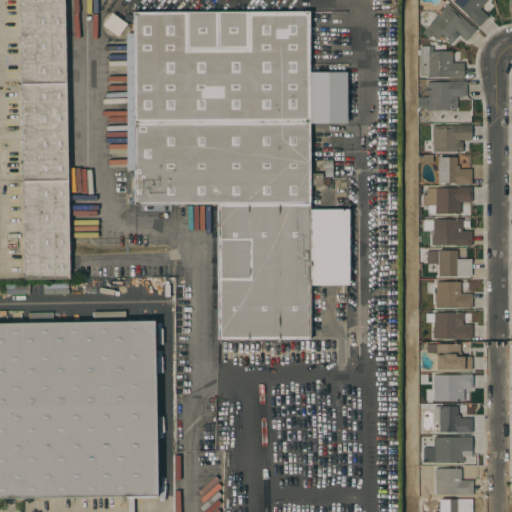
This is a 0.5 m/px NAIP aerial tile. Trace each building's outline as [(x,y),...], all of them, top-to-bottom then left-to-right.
[(19,0),(64,0),(69,278),(24,279),(19,0)] [(450,0),(486,0),(479,9),(487,16),(478,26),(450,0)] [(430,23),(429,22),(447,2),(475,29),(465,40),(459,34),(451,43),(441,34),(435,40),(433,38),(430,40),(422,32),(430,23)] [(124,30),(123,32),(121,33),(119,34),(117,35),(115,36),(113,36),(111,35),(109,35),(107,34),(106,32),(104,31),(103,29),(102,27),(102,25),(102,23),(102,21),(103,19),(104,17),(105,15),(107,14),(109,13),(111,12),(113,11),(115,11),(117,12),(119,12),(121,13),(123,15),(124,16),(125,18),(126,20),(126,22),(126,24),(126,26),(125,28),(124,30)] [(308,11),(308,71),(346,71),(346,123),(309,123),(309,209),(348,208),(348,284),(309,285),(309,339),(218,339),(217,204),(133,204),(133,170),(126,170),(125,32),(133,32),(132,12),(308,11)] [(419,55),(417,55),(417,50),(419,50),(419,45),(433,45),(433,50),(452,50),(452,62),(464,62),(464,77),(448,77),(428,77),(428,75),(419,75),(419,55)] [(450,82),(450,81),(466,81),(466,96),(457,96),(457,108),(449,108),(449,112),(429,111),(429,107),(419,107),(420,97),(428,97),(428,92),(426,92),(426,81),(450,82)] [(471,124),(471,139),(457,140),(457,141),(462,141),(462,151),(433,152),(433,151),(428,151),(427,140),(433,140),(433,136),(432,136),(432,125),(471,124)] [(432,154),(432,162),(417,162),(417,154),(432,154)] [(437,157),(457,157),(457,165),(459,165),(459,168),(471,168),(471,183),(437,183),(437,157)] [(457,188),(457,187),(471,187),(471,201),(459,201),(459,203),(460,203),(459,214),(428,213),(428,205),(422,205),(422,194),(419,194),(419,187),(457,188)] [(456,220),(456,218),(463,218),(462,231),(472,231),(471,246),(455,246),(455,245),(432,244),(432,235),(429,235),(429,229),(427,229),(427,219),(456,220)] [(438,263),(426,264),(426,250),(457,250),(457,259),(471,259),(471,276),(438,276),(438,263)] [(460,281),(460,293),(471,293),(472,308),(456,308),(456,307),(435,307),(435,301),(429,301),(429,282),(460,281)] [(424,312),(456,313),(456,311),(463,312),(463,324),(472,324),(471,339),(432,338),(433,332),(434,332),(434,322),(424,322),(424,312)] [(0,322),(153,320),(156,495),(0,497),(0,322)] [(435,369),(435,352),(426,352),(426,343),(460,343),(460,356),(471,356),(471,369),(435,369)] [(433,390),(434,390),(434,385),(432,385),(432,375),(472,374),(472,388),(462,388),(462,399),(433,400),(433,390)] [(433,403),(433,405),(457,406),(457,414),(460,414),(459,417),(472,417),(472,432),(456,432),(438,431),(438,421),(433,421),(433,408),(419,408),(419,403),(433,403)] [(433,447),(433,436),(462,436),(471,436),(471,456),(463,456),(463,462),(435,462),(435,463),(422,463),(422,447),(433,447)] [(461,468),(461,480),(472,480),(472,494),(435,494),(434,479),(424,479),(424,468),(461,468)] [(438,511),(438,498),(472,499),(472,511),(438,511)]
